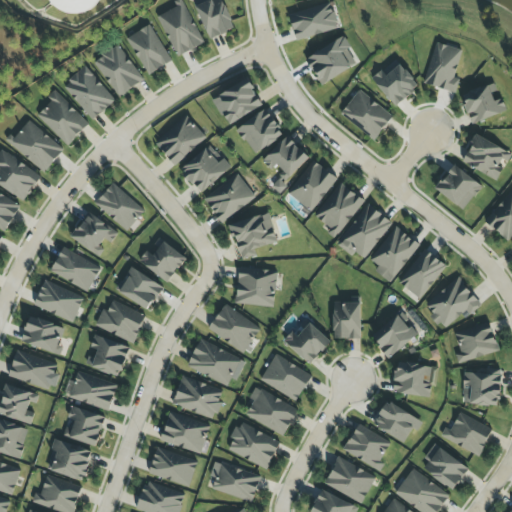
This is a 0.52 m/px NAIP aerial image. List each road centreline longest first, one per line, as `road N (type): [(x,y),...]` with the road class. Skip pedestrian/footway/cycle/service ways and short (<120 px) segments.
road 1 (residential): [(511,452),(501,281),(309,117),(267,50),(258,0)]
road 2 (residential): [(105,511),(171,334),(210,269),(203,245),(114,141)]
road 3 (residential): [(0,314),(50,215),(114,141),(171,96),(267,50)]
road 4 (residential): [(353,384),(290,481),(285,511)]
